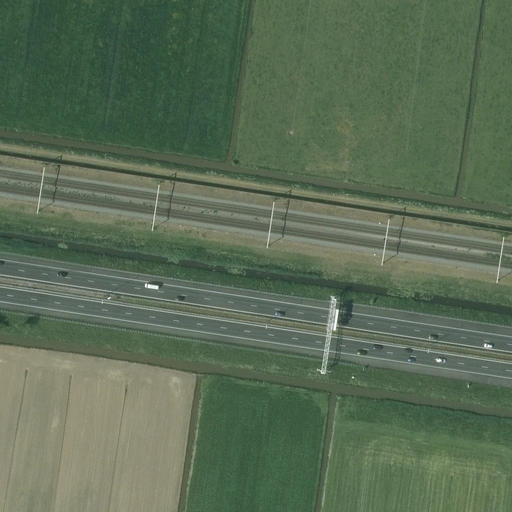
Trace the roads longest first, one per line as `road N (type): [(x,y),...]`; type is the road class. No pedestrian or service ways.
road 1 (motorway): [(0,295),(511,372)]
road 2 (motorway): [(511,344),(0,268)]
